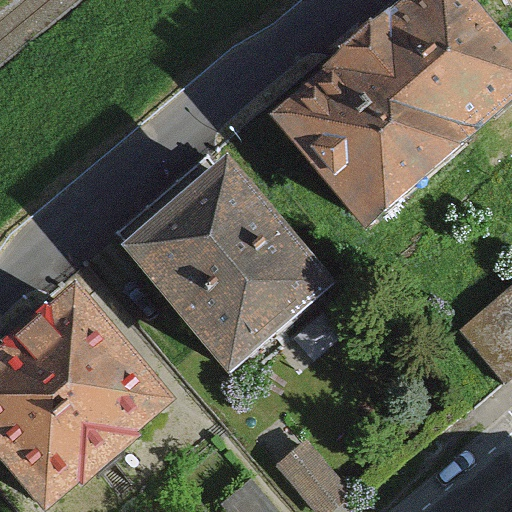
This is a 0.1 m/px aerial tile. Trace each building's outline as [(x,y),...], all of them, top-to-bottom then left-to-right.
[(511,73),(447,0),(444,0),(274,149),(368,255),(511,129),(511,73)] [(229,191),(126,282),(186,350),(229,398),(332,307),(229,191)] [(511,379),(511,292),(456,340),(500,390),(511,379)] [(0,385),(0,491),(18,511),(79,511),(172,431),(74,320),(0,385)] [(340,511),(352,503),(305,448),(270,477),(299,511),(340,511)] [(269,511),(251,491),(227,511),(269,511)]
